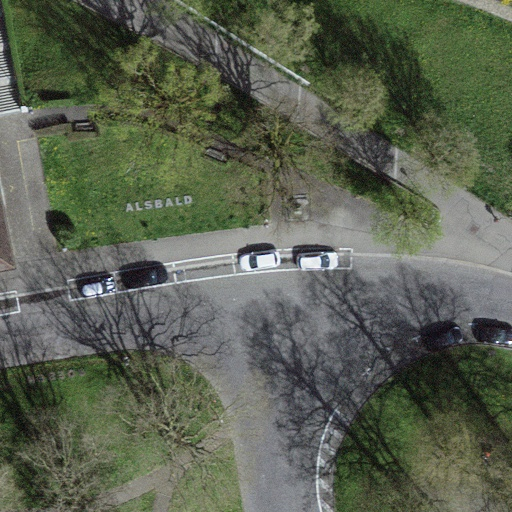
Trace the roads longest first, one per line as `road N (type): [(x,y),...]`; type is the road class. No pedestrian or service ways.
road 1 (residential): [(0,342),(375,305)]
road 2 (residential): [(375,305),(318,360),(298,395),(284,428),(284,511)]
road 3 (residential): [(511,312),(375,305)]
